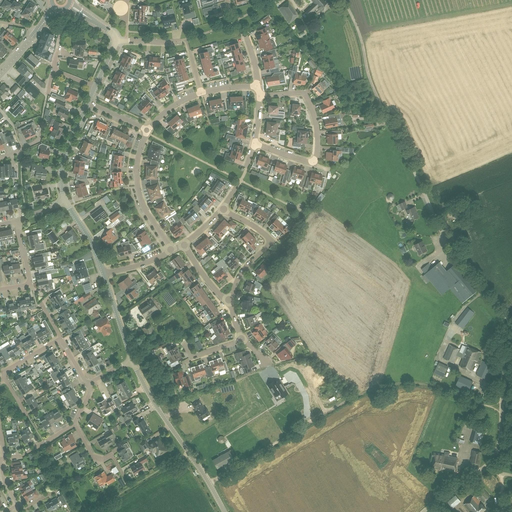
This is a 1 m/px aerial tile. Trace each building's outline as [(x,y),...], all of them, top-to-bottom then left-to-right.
[(10,8),(12,4),(5,0),(4,0),(1,0),(0,2),(0,8),(1,7),(8,11),(10,8)] [(32,13),(37,6),(35,5),(37,3),(32,0),(28,0),(28,1),(30,2),(26,8),(32,13)] [(183,7),(185,14),(191,12),(188,3),(192,2),(190,0),(184,0),(178,2),(180,8),(183,7)] [(311,0),(314,4),(310,7),(313,10),(317,6),(320,10),(322,12),(332,3),(328,0),(311,0)] [(19,8),(21,5),(22,3),(19,1),(18,3),(14,1),(12,4),(10,8),(8,11),(10,12),(12,9),(16,12),(14,15),(16,17),(21,10),(19,8)] [(297,16),(287,2),(279,7),(280,8),(278,9),(289,24),(294,20),(293,19),(297,16)] [(135,15),(144,16),(145,12),(147,13),(148,6),(139,5),(139,10),(135,9),(135,15)] [(223,16),(220,8),(214,10),(213,6),(203,9),(204,13),(209,12),(211,19),(223,16)] [(24,12),(21,10),(16,17),(19,19),(21,16),(28,20),(32,13),(26,8),(24,12)] [(175,22),(172,9),(167,10),(168,15),(161,17),(164,27),(171,25),(170,22),(172,22),(175,22)] [(144,16),(135,15),(135,21),(141,22),(141,25),(147,25),(147,22),(147,19),(144,19),(144,16)] [(259,42),(269,38),(268,34),(271,33),(268,26),(265,28),(258,31),(259,35),(255,36),(257,40),(258,40),(259,42)] [(8,41),(13,46),(18,41),(8,32),(4,37),(6,39),(4,41),(6,43),(8,41)] [(38,48),(35,54),(36,55),(42,57),(42,58),(51,62),(50,62),(51,59),(55,51),(54,50),(55,48),(57,38),(54,36),(45,32),(44,34),(43,36),(42,35),(39,42),(40,42),(38,48)] [(270,40),(269,38),(259,42),(259,44),(259,45),(260,49),(264,47),(265,51),(273,48),(273,49),(276,48),(274,42),(271,40),(270,40)] [(85,50),(86,41),(74,40),(73,49),(77,49),(76,56),(83,57),(84,50),(85,50)] [(231,51),(240,48),(238,43),(231,45),(230,42),(224,44),(225,47),(228,46),(228,48),(231,47),(231,51)] [(213,52),(212,50),(212,47),(206,49),(207,52),(199,54),(201,60),(209,57),(212,56),(212,53),(213,52)] [(264,63),(273,61),(273,58),(277,57),(275,49),(269,51),(269,55),(262,57),(264,63)] [(27,58),(25,60),(34,68),(39,61),(42,58),(42,57),(36,55),(34,57),(31,54),(27,58)] [(125,55),(122,60),(130,63),(132,58),(136,60),(137,57),(131,54),(129,57),(125,55)] [(212,56),(209,57),(201,60),(202,64),(210,62),(210,59),(213,58),(212,56)] [(154,66),(155,58),(149,57),(149,63),(146,63),(145,69),(154,70),(154,66)] [(169,62),(174,61),(176,66),(184,64),(183,58),(175,60),(175,57),(168,59),(169,62)] [(160,58),(155,58),(154,66),(157,67),(157,70),(159,70),(159,71),(163,71),(164,65),(160,64),(160,58)] [(89,59),(89,63),(93,64),(93,65),(97,67),(100,60),(89,59)] [(70,60),(69,67),(77,68),(78,68),(78,69),(83,70),(83,64),(84,61),(79,60),(78,60),(74,60),(70,60)] [(122,60),(120,65),(121,65),(126,67),(124,71),(129,73),(131,70),(130,69),(131,67),(129,66),(130,63),(122,60)] [(280,71),(278,63),(274,64),(273,61),(264,63),(265,69),(272,68),(273,72),(280,71)] [(28,77),(31,74),(27,70),(28,70),(22,64),(17,70),(23,75),(24,74),(28,77)] [(245,69),(244,64),(236,66),(237,70),(234,70),(235,71),(230,73),(231,76),(239,74),(238,71),(245,69)] [(213,73),(212,67),(203,69),(205,75),(207,75),(208,78),(219,74),(218,71),(213,73)] [(177,71),(178,74),(175,75),(175,77),(179,77),(179,76),(187,74),(186,69),(177,71)] [(117,71),(115,76),(123,80),(125,81),(127,78),(126,78),(127,76),(128,76),(129,73),(124,71),(123,74),(118,71),(117,71)] [(279,80),(285,79),(284,72),(274,73),(274,77),(267,78),(268,86),(280,84),(279,80)] [(302,73),(302,75),(295,74),(293,84),(297,85),(297,83),(305,85),(305,84),(306,83),(307,81),(306,80),(306,78),(308,78),(309,77),(310,74),(309,73),(304,72),(302,73)] [(184,84),(182,84),(181,82),(189,80),(187,74),(179,76),(179,77),(180,82),(175,83),(177,89),(185,87),(184,84)] [(35,76),(32,78),(40,85),(42,83),(35,76)] [(115,76),(113,81),(117,83),(116,87),(121,89),(124,83),(121,82),(123,80),(115,76)] [(322,91),(325,87),(320,82),(317,80),(318,78),(314,76),(311,83),(312,83),(315,87),(312,89),(318,96),(323,91),(322,91)] [(159,84),(156,86),(158,89),(164,97),(166,96),(167,95),(168,94),(168,93),(166,89),(169,86),(165,80),(159,84)] [(7,92),(9,89),(4,84),(2,87),(3,88),(0,91),(0,95),(4,99),(9,93),(7,92)] [(31,84),(26,90),(34,98),(40,92),(31,84)] [(110,87),(107,92),(115,96),(118,97),(119,94),(121,89),(116,87),(114,90),(110,87)] [(79,95),(78,94),(78,93),(69,89),(66,96),(67,96),(65,100),(71,102),(73,99),(75,100),(77,97),(78,97),(79,95)] [(158,89),(155,91),(154,89),(152,91),(152,90),(149,91),(153,97),(155,96),(158,100),(159,99),(160,99),(161,99),(162,99),(164,97),(158,89)] [(107,92),(105,97),(110,100),(109,102),(116,106),(119,101),(114,99),(115,96),(107,92)] [(144,101),(142,103),(149,110),(151,108),(151,107),(152,106),(152,105),(149,101),(151,99),(145,94),(142,98),(144,101)] [(9,110),(15,116),(24,107),(20,104),(22,102),(17,97),(9,105),(12,107),(9,110)] [(237,106),(236,97),(230,97),(230,103),(227,103),(228,110),(233,110),(233,106),(237,106)] [(236,97),(237,106),(240,105),(240,109),(246,109),(245,102),(243,102),(242,97),(236,97)] [(330,102),(329,98),(323,101),(324,105),(320,106),(323,113),(334,108),(331,101),(330,102)] [(215,100),(217,108),(223,107),(223,111),(227,110),(225,103),(222,104),(221,99),(215,100)] [(217,108),(215,100),(209,101),(210,106),(206,107),(208,114),(212,113),(213,112),(214,111),(214,109),(217,108)] [(66,119),(69,112),(65,110),(65,109),(64,108),(65,105),(58,101),(56,105),(57,106),(56,109),(59,111),(58,115),(66,119)] [(149,110),(142,103),(140,106),(137,103),(129,112),(136,115),(140,110),(144,114),(145,113),(147,113),(148,112),(149,110)] [(288,116),(294,116),(294,114),(299,114),(300,105),(293,104),(292,110),(289,109),(288,116)] [(193,107),(196,115),(201,113),(202,115),(205,114),(203,109),(200,110),(198,105),(193,107)] [(274,117),(281,118),(284,119),(285,112),(278,112),(279,107),(269,106),(268,113),(274,114),(274,117)] [(196,115),(193,107),(187,109),(189,114),(186,115),(189,122),(194,120),(193,116),(196,115)] [(337,126),(336,118),(339,117),(338,113),(328,115),(329,119),(325,120),(326,125),(325,126),(325,127),(327,129),(328,128),(337,126)] [(177,115),(172,119),(178,126),(181,124),(183,126),(187,123),(183,117),(180,119),(177,115)] [(178,126),(172,119),(168,123),(171,127),(167,130),(173,135),(178,131),(176,128),(178,126)] [(245,119),(241,120),(242,123),(235,123),(235,120),(234,124),(238,124),(237,127),(235,126),(234,129),(234,130),(237,131),(237,130),(246,132),(248,126),(244,125),(245,119)] [(267,128),(278,129),(278,124),(280,124),(280,120),(273,119),(273,123),(267,122),(267,128)] [(61,135),(63,129),(61,128),(63,125),(56,121),(54,125),(56,126),(51,136),(59,139),(61,135)] [(92,125),(88,133),(92,134),(93,132),(95,133),(96,131),(99,132),(103,124),(98,121),(95,127),(92,125)] [(27,128),(31,138),(36,136),(36,134),(34,130),(36,129),(34,122),(28,125),(29,126),(27,128)] [(103,124),(99,132),(102,134),(101,135),(100,138),(106,140),(107,138),(109,133),(105,131),(108,126),(103,124)] [(26,140),(31,138),(27,128),(24,129),(23,127),(18,130),(21,135),(23,134),(26,139),(26,140)] [(295,127),(292,127),(292,130),(295,131),(294,133),(298,133),(298,137),(307,138),(307,132),(302,131),(302,128),(295,127)] [(278,141),(279,133),(280,133),(280,131),(280,130),(278,129),(267,128),(266,135),(272,135),(271,139),(278,141)] [(109,133),(107,138),(112,140),(113,139),(115,140),(119,131),(114,129),(112,134),(109,133)] [(245,139),(246,132),(237,130),(237,131),(236,137),(245,139)] [(119,131),(115,140),(118,141),(117,143),(120,144),(120,142),(124,134),(119,131)] [(330,135),(327,135),(327,139),(327,144),(333,144),(334,144),(336,144),(337,143),(337,140),(338,140),(338,139),(338,134),(341,134),(342,134),(342,131),(335,131),(335,134),(330,135)] [(3,134),(4,138),(5,141),(8,140),(10,146),(16,144),(13,135),(9,136),(8,133),(3,134)] [(120,144),(119,146),(124,148),(125,145),(127,141),(129,137),(129,136),(124,134),(120,142),(120,144)] [(307,138),(298,137),(297,140),(294,140),(293,147),(300,147),(301,143),(306,144),(307,138)] [(233,148),(232,151),(241,153),(243,147),(238,146),(238,145),(236,144),(237,141),(234,140),(230,139),(228,145),(231,146),(231,147),(233,148)] [(84,141),(82,146),(90,150),(92,147),(94,148),(95,146),(97,147),(99,144),(91,140),(90,144),(84,141)] [(39,153),(40,154),(39,157),(45,159),(45,158),(49,158),(50,152),(47,151),(48,146),(43,144),(39,146),(38,150),(39,153)] [(150,152),(159,155),(160,151),(163,152),(164,149),(163,149),(164,147),(158,144),(156,148),(151,146),(150,152)] [(82,146),(80,151),(83,153),(85,154),(83,157),(84,157),(90,160),(91,160),(92,157),(90,156),(91,154),(89,153),(90,150),(82,146)] [(330,153),(326,152),(326,160),(338,161),(338,154),(341,154),(341,152),(348,152),(349,148),(336,147),(336,151),(330,150),(330,153)] [(239,160),(241,153),(232,151),(231,153),(229,153),(229,154),(226,153),(224,159),(230,162),(232,158),(233,158),(234,158),(239,160)] [(123,157),(123,156),(118,156),(118,152),(112,152),(111,160),(122,162),(123,162),(124,162),(125,157),(123,157)] [(159,155),(150,152),(148,158),(153,160),(152,163),(159,164),(160,159),(158,158),(159,155)] [(76,160),(75,167),(84,168),(84,165),(89,165),(90,160),(84,157),(83,157),(81,156),(80,155),(79,161),(76,160)] [(262,166),(265,158),(259,156),(257,161),(254,160),(252,166),(258,168),(259,165),(262,166)] [(270,160),(265,158),(262,166),(260,169),(269,172),(271,166),(268,165),(270,160)] [(117,167),(122,167),(122,166),(123,167),(124,162),(123,162),(122,162),(111,160),(111,163),(110,169),(116,169),(117,167)] [(276,171),(279,172),(282,164),(277,162),(275,167),(272,166),(270,172),(275,174),(276,171)] [(158,169),(159,168),(159,164),(152,163),(152,167),(147,167),(147,173),(156,173),(156,169),(158,169)] [(12,164),(5,165),(5,167),(5,175),(5,177),(9,177),(9,178),(15,178),(15,173),(12,173),(12,169),(12,164)] [(287,166),(282,164),(279,172),(284,174),(287,166)] [(46,179),(47,172),(40,171),(41,167),(33,166),(32,173),(36,174),(36,178),(46,179)] [(75,167),(74,173),(81,174),(81,179),(80,179),(87,179),(88,172),(83,172),(84,168),(75,167)] [(296,181),(297,178),(299,170),(300,168),(295,167),(294,168),(292,174),(289,173),(287,181),(290,182),(291,179),(296,181)] [(300,168),(299,170),(297,178),(302,180),(300,187),(303,188),(305,178),(303,177),(304,171),(304,170),(300,168)] [(112,175),(113,178),(122,178),(122,172),(116,172),(116,169),(110,169),(110,175),(112,175)] [(152,183),(158,182),(158,179),(156,179),(156,173),(147,173),(147,179),(152,179),(152,183)] [(315,183),(317,175),(311,173),(309,183),(306,182),(305,188),(308,189),(309,185),(311,186),(312,182),(315,183)] [(222,191),(224,188),(225,188),(226,187),(226,186),(221,183),(223,179),(216,175),(214,178),(216,179),(215,181),(216,182),(214,185),(222,191)] [(321,182),(323,176),(317,175),(315,183),(318,184),(317,186),(320,187),(320,188),(323,189),(324,183),(321,182)] [(109,178),(110,181),(110,187),(117,187),(117,184),(122,183),(122,182),(123,182),(123,178),(122,178),(113,178),(109,178)] [(75,185),(77,191),(86,189),(86,186),(89,185),(87,179),(80,179),(81,183),(79,184),(75,185)] [(161,190),(160,187),(158,182),(152,183),(153,186),(148,188),(150,194),(161,190)] [(209,189),(207,192),(212,196),(214,193),(219,196),(220,196),(221,195),(220,194),(221,194),(223,191),(222,191),(214,185),(212,188),(210,187),(209,189)] [(38,200),(49,197),(48,190),(43,192),(42,186),(34,188),(35,195),(37,194),(38,200)] [(86,189),(77,191),(79,197),(85,195),(86,198),(92,196),(91,193),(88,194),(86,189)] [(150,194),(152,200),(157,198),(158,202),(164,199),(161,190),(150,194)] [(205,199),(202,201),(209,207),(211,205),(212,205),(213,205),(214,204),(214,203),(210,199),(212,196),(207,192),(203,190),(201,193),(204,195),(203,197),(205,199)] [(13,209),(19,207),(17,199),(14,200),(14,198),(13,194),(10,195),(11,197),(13,209)] [(238,208),(243,210),(247,202),(244,201),(245,200),(244,197),(239,194),(236,200),(241,203),(238,208)] [(167,208),(167,207),(165,204),(167,203),(164,199),(158,202),(160,205),(155,208),(159,213),(167,208)] [(209,207),(202,201),(200,204),(198,202),(194,207),(199,212),(201,209),(205,212),(206,212),(207,211),(207,210),(209,207)] [(252,204),(247,202),(243,210),(248,213),(250,208),(254,209),(257,204),(253,202),(252,204)] [(399,211),(402,210),(407,208),(408,207),(405,202),(396,206),(399,211)] [(253,215),(258,219),(263,211),(261,210),(262,208),(257,204),(254,209),(256,211),(253,215)] [(167,208),(159,213),(162,218),(167,215),(169,218),(175,215),(169,206),(167,207),(167,208)] [(92,216),(91,217),(92,218),(93,218),(96,222),(102,217),(104,219),(108,216),(101,207),(91,215),(92,216)] [(196,215),(199,212),(194,207),(192,209),(190,211),(192,213),(189,215),(194,222),(197,220),(198,221),(199,220),(200,219),(196,215)] [(411,220),(415,219),(416,220),(419,219),(419,218),(418,217),(419,217),(414,207),(407,211),(408,214),(411,220)] [(263,211),(258,219),(263,222),(265,217),(268,219),(272,213),(265,208),(263,211)] [(117,212),(109,218),(112,222),(118,218),(120,216),(117,212)] [(194,222),(189,215),(186,217),(184,215),(179,219),(183,225),(187,223),(190,227),(191,227),(192,226),(192,225),(194,222)] [(269,227),(274,231),(281,223),(277,219),(278,217),(276,215),(271,219),(274,222),(269,227)] [(224,220),(220,224),(227,230),(230,227),(233,229),(237,225),(231,222),(229,224),(224,220)] [(177,226),(171,231),(176,238),(183,232),(181,230),(184,228),(180,223),(177,224),(177,226)] [(286,227),(281,223),(274,231),(278,236),(282,232),(284,234),(290,228),(287,225),(286,227)] [(220,224),(217,228),(224,234),(227,230),(220,224)] [(105,236),(102,239),(107,245),(111,242),(113,242),(113,241),(116,238),(112,232),(115,229),(113,227),(110,229),(103,234),(105,236)] [(221,238),(224,234),(217,228),(213,232),(216,234),(213,237),(218,242),(222,239),(221,238)] [(75,242),(79,239),(72,229),(62,237),(68,245),(74,241),(75,242)] [(137,236),(140,242),(148,237),(145,232),(140,234),(137,229),(132,233),(134,235),(135,235),(136,237),(137,236)] [(6,231),(8,239),(11,239),(12,244),(15,243),(14,238),(12,230),(6,231)] [(34,235),(28,236),(30,242),(39,240),(38,234),(42,233),(41,230),(34,231),(34,235)] [(1,232),(2,241),(5,240),(7,245),(9,244),(8,239),(6,231),(1,232)] [(54,244),(59,241),(52,232),(47,235),(54,244)] [(245,243),(252,237),(248,232),(243,237),(241,234),(236,239),(240,243),(243,241),(245,243)] [(148,237),(140,242),(143,247),(140,249),(143,253),(149,250),(147,245),(151,242),(148,237)] [(252,237),(245,243),(248,247),(247,248),(250,252),(256,247),(253,244),(256,241),(255,240),(255,239),(254,237),(252,237)] [(203,241),(209,248),(213,245),(215,248),(218,245),(212,238),(209,240),(207,238),(203,241)] [(38,251),(45,249),(44,243),(40,244),(39,240),(30,242),(31,249),(37,248),(38,251)] [(209,248),(203,241),(199,244),(205,252),(209,248)] [(119,252),(118,252),(119,255),(120,255),(120,256),(128,254),(128,255),(132,254),(131,253),(129,246),(129,245),(128,242),(122,244),(123,247),(118,249),(119,252)] [(422,242),(415,245),(420,255),(427,251),(422,242)] [(205,252),(199,244),(197,246),(196,245),(194,247),(199,253),(198,254),(200,258),(202,256),(201,255),(205,252)] [(48,252),(40,254),(40,257),(33,258),(34,264),(48,262),(47,256),(49,256),(49,255),(51,255),(51,251),(48,252)] [(226,263),(233,271),(238,266),(235,262),(238,259),(232,253),(228,257),(229,258),(227,260),(227,261),(228,261),(226,263)] [(178,256),(172,261),(178,269),(175,271),(177,274),(181,271),(183,270),(181,267),(182,267),(185,265),(178,256)] [(43,272),(54,270),(54,266),(49,267),(49,266),(49,262),(48,262),(34,264),(36,270),(43,269),(43,272)] [(224,280),(227,277),(223,270),(226,268),(221,262),(217,265),(218,267),(214,270),(216,273),(213,275),(219,282),(223,279),(224,280)] [(88,277),(89,276),(84,263),(76,265),(78,274),(75,275),(76,280),(80,279),(85,278),(85,279),(88,278),(88,277)] [(450,288),(463,304),(477,292),(454,265),(446,271),(439,263),(433,268),(429,263),(421,270),(442,295),(450,288)] [(263,264),(255,272),(258,275),(256,277),(261,282),(263,280),(261,278),(269,269),(263,264)] [(38,282),(52,279),(51,274),(58,272),(57,269),(54,270),(43,272),(44,275),(37,277),(38,282)] [(176,275),(175,276),(176,278),(177,277),(178,277),(179,278),(181,277),(183,280),(191,274),(188,270),(185,272),(183,269),(183,270),(181,271),(177,274),(176,275)] [(155,270),(150,273),(156,280),(159,278),(160,280),(164,277),(161,272),(158,274),(155,270)] [(153,282),(156,280),(150,273),(146,276),(153,286),(155,284),(153,282)] [(191,274),(183,280),(185,282),(184,283),(183,284),(184,285),(183,286),(186,289),(191,285),(189,283),(195,279),(191,274)] [(126,287),(128,290),(136,284),(137,283),(135,280),(132,282),(128,277),(125,279),(125,278),(120,281),(121,282),(118,284),(123,290),(126,287)] [(53,279),(52,279),(38,282),(39,288),(46,287),(47,291),(54,289),(52,283),(54,283),(53,279)] [(255,288),(259,289),(261,284),(255,281),(254,285),(247,282),(244,290),(249,292),(253,293),(255,288)] [(139,289),(136,284),(128,290),(127,290),(129,293),(126,295),(130,301),(139,295),(136,291),(139,289)] [(191,285),(186,289),(187,291),(188,290),(191,294),(193,293),(194,294),(201,288),(198,284),(193,287),(192,285),(191,285)] [(201,288),(194,294),(196,298),(204,292),(201,288)] [(60,296),(63,295),(60,290),(54,293),(55,296),(50,299),(52,302),(53,302),(54,304),(62,299),(60,296)] [(204,292),(196,298),(199,302),(207,296),(204,292)] [(25,297),(25,300),(26,300),(27,307),(30,306),(31,310),(36,309),(35,301),(32,301),(31,296),(25,297)] [(207,296),(199,302),(202,306),(210,300),(207,296)] [(242,300),(242,305),(242,309),(247,310),(248,311),(249,311),(250,311),(251,310),(251,306),(252,306),(252,301),(254,301),(254,298),(248,297),(245,297),(245,300),(242,300)] [(70,306),(67,300),(64,302),(62,299),(54,304),(55,306),(54,306),(56,310),(60,307),(62,310),(70,306)] [(90,315),(93,313),(95,316),(99,313),(97,310),(101,308),(95,299),(84,306),(90,315)] [(23,316),(22,312),(23,312),(23,311),(28,310),(27,307),(26,300),(25,300),(19,301),(20,302),(17,303),(18,306),(19,312),(20,316),(23,316)] [(144,306),(139,309),(144,316),(151,311),(152,312),(152,311),(153,314),(157,311),(157,310),(157,309),(151,300),(147,304),(148,305),(145,307),(144,306)] [(210,300),(202,306),(205,310),(213,305),(210,300)] [(6,308),(7,314),(7,317),(13,316),(12,313),(19,312),(18,306),(15,306),(14,302),(8,304),(9,308),(6,308)] [(213,305),(205,310),(208,314),(216,309),(213,305)] [(462,329),(475,313),(467,307),(455,323),(462,329)] [(73,320),(71,317),(68,312),(66,309),(59,314),(62,319),(59,321),(62,326),(73,320)] [(216,309),(208,314),(211,318),(219,313),(216,309)] [(247,318),(244,319),(247,327),(257,323),(256,319),(264,314),(262,311),(248,313),(248,317),(247,318)] [(108,322),(106,319),(104,320),(102,317),(94,322),(96,325),(97,324),(101,332),(102,331),(104,336),(112,331),(109,327),(110,327),(107,322),(108,322)] [(51,335),(48,331),(51,330),(45,320),(42,322),(45,327),(41,329),(46,338),(51,335)] [(62,326),(65,331),(70,329),(71,331),(76,328),(75,325),(75,324),(73,320),(62,326)] [(214,321),(210,325),(213,329),(214,333),(215,333),(227,327),(224,321),(220,323),(216,325),(214,321)] [(139,331),(136,323),(127,327),(130,334),(139,331)] [(267,334),(260,324),(255,328),(256,331),(252,333),(255,336),(259,341),(265,337),(265,336),(267,334)] [(146,337),(155,333),(151,325),(142,329),(146,337)] [(37,335),(41,341),(46,338),(41,329),(39,327),(35,329),(33,327),(30,328),(35,336),(37,335)] [(217,336),(212,341),(214,345),(219,343),(224,340),(228,339),(226,335),(230,333),(227,327),(215,333),(217,336)] [(27,330),(29,334),(25,336),(31,347),(36,344),(32,338),(35,336),(30,328),(27,330)] [(75,344),(84,339),(85,338),(82,333),(80,330),(75,333),(77,336),(70,340),(72,343),(73,342),(75,344)] [(269,344),(267,346),(272,351),(279,345),(274,340),(276,337),(273,334),(266,341),(269,344)] [(31,347),(25,336),(24,335),(23,335),(22,335),(21,336),(20,337),(19,338),(17,339),(21,347),(24,345),(26,350),(31,347)] [(23,349),(21,347),(20,345),(17,339),(15,337),(13,339),(15,343),(11,346),(16,356),(21,353),(20,351),(23,349)] [(87,344),(84,339),(75,344),(76,346),(75,347),(77,350),(83,347),(85,350),(90,347),(88,343),(87,344)] [(290,349),(295,345),(291,340),(286,344),(288,346),(286,348),(286,347),(277,355),(281,360),(291,358),(293,355),(288,350),(290,349)] [(12,358),(16,356),(11,346),(10,344),(9,344),(8,344),(6,346),(5,346),(5,347),(2,349),(3,350),(5,354),(8,352),(12,358)] [(97,344),(93,347),(90,348),(92,351),(83,356),(86,362),(95,357),(93,353),(96,352),(95,350),(99,347),(97,344)] [(450,345),(444,359),(454,363),(457,356),(459,352),(460,350),(450,345)] [(459,352),(457,356),(463,359),(460,366),(472,371),(476,361),(477,362),(478,359),(481,353),(468,347),(466,347),(462,345),(460,350),(459,352)] [(171,357),(179,352),(178,350),(177,347),(171,350),(169,347),(164,350),(166,355),(169,354),(171,357)] [(246,355),(245,351),(234,354),(237,361),(240,360),(241,364),(251,360),(250,358),(251,357),(250,354),(246,355)] [(44,360),(46,364),(56,358),(53,354),(52,355),(50,352),(40,358),(42,361),(44,360)] [(181,355),(179,352),(171,357),(168,358),(171,363),(169,364),(171,368),(178,364),(176,361),(182,357),(181,354),(181,355)] [(96,364),(100,371),(106,367),(100,358),(98,360),(97,359),(95,357),(86,362),(90,368),(96,364)] [(56,359),(56,358),(46,364),(45,365),(46,368),(50,365),(52,367),(59,363),(58,362),(60,362),(58,358),(56,359)] [(217,360),(215,361),(219,370),(224,368),(226,372),(228,371),(226,364),(223,365),(221,358),(217,359),(217,360)] [(477,362),(476,363),(481,365),(476,375),(487,380),(493,366),(483,361),(478,359),(477,362)] [(251,360),(241,364),(243,367),(239,368),(241,374),(252,371),(250,367),(254,366),(253,363),(252,363),(251,360)] [(213,372),(219,370),(215,361),(213,361),(209,362),(211,369),(208,370),(211,377),(214,376),(213,372)] [(62,368),(59,363),(52,367),(53,370),(50,372),(51,374),(50,375),(51,377),(59,373),(57,371),(62,368)] [(199,366),(197,367),(200,376),(206,374),(207,378),(211,377),(208,370),(205,371),(202,364),(199,365),(199,366)] [(193,375),(190,376),(192,382),(201,379),(200,376),(197,367),(195,368),(194,367),(191,368),(193,375)] [(21,377),(22,376),(24,375),(30,371),(29,368),(15,376),(17,379),(14,381),(17,385),(24,381),(27,379),(26,376),(22,378),(21,377)] [(446,373),(437,369),(434,374),(444,378),(446,373)] [(184,377),(182,371),(174,374),(177,385),(184,383),(185,387),(191,385),(188,376),(184,377)] [(59,380),(60,382),(68,378),(65,373),(60,376),(59,373),(51,377),(54,383),(59,380)] [(473,382),(460,376),(455,387),(468,393),(473,382)] [(62,392),(67,389),(67,388),(65,386),(70,383),(68,378),(60,382),(62,385),(59,387),(62,392)] [(27,379),(24,381),(17,385),(20,390),(27,386),(26,384),(29,382),(27,379)] [(273,382),(268,385),(271,391),(274,397),(279,393),(282,397),(287,393),(280,381),(276,383),(275,381),(273,382)] [(120,396),(123,400),(132,395),(125,382),(117,386),(122,395),(120,396)] [(30,384),(27,386),(20,390),(23,395),(28,392),(29,394),(35,391),(34,388),(33,389),(30,384)] [(76,394),(73,389),(72,390),(70,386),(67,388),(67,389),(62,392),(60,393),(62,396),(64,394),(67,400),(75,395),(76,394)] [(26,400),(29,405),(36,401),(34,398),(37,396),(36,394),(37,394),(35,391),(29,394),(31,397),(26,400)] [(78,400),(75,395),(67,400),(70,405),(68,406),(70,409),(76,405),(74,402),(78,400)] [(118,396),(113,399),(117,407),(122,404),(118,396)] [(110,410),(116,407),(112,401),(107,404),(105,400),(98,404),(104,414),(111,411),(110,410)] [(210,415),(206,408),(205,409),(199,400),(192,404),(195,409),(197,409),(199,412),(196,413),(200,420),(210,415)] [(38,405),(36,401),(29,405),(31,410),(38,405)] [(130,415),(137,411),(133,403),(122,409),(125,416),(123,417),(125,421),(131,418),(130,415)] [(59,421),(63,419),(58,412),(54,414),(53,412),(48,415),(53,423),(56,422),(57,424),(60,422),(59,421)] [(51,425),(53,423),(48,415),(44,417),(45,419),(41,422),(43,425),(41,426),(43,430),(45,429),(46,429),(49,427),(49,428),(52,427),(51,425)] [(97,429),(103,420),(98,417),(96,419),(92,417),(90,420),(88,423),(97,429)] [(149,427),(148,428),(145,423),(146,423),(144,420),(140,422),(138,419),(133,422),(136,425),(138,424),(144,436),(150,432),(150,431),(151,430),(149,427)] [(21,436),(26,444),(29,442),(30,443),(32,441),(31,439),(34,437),(29,429),(24,432),(25,434),(21,436)] [(474,430),(470,441),(479,444),(483,432),(476,430),(474,430)] [(110,439),(114,437),(111,431),(104,435),(106,438),(99,442),(102,449),(108,445),(109,446),(113,444),(110,439)] [(19,443),(18,433),(7,435),(7,439),(8,439),(10,446),(13,445),(14,447),(16,446),(16,444),(19,443)] [(70,450),(76,446),(73,441),(75,441),(71,435),(63,439),(64,441),(62,442),(65,447),(63,448),(65,451),(69,449),(70,450)] [(152,453),(154,452),(157,457),(167,451),(159,439),(149,445),(146,441),(139,445),(144,452),(149,449),(152,453)] [(126,444),(121,447),(123,450),(118,452),(123,461),(130,457),(128,454),(131,452),(126,444)] [(480,466),(483,452),(472,451),(470,464),(480,466)] [(217,469),(234,459),(230,452),(212,461),(217,469)] [(435,457),(433,469),(441,470),(441,469),(455,471),(457,458),(449,457),(450,453),(445,452),(445,455),(435,454),(434,453),(433,457),(435,457)] [(84,467),(84,466),(83,465),(86,463),(82,457),(81,458),(78,453),(70,458),(73,462),(72,463),(74,465),(76,469),(80,467),(81,467),(82,468),(84,467)] [(139,459),(140,462),(131,468),(134,473),(138,471),(139,474),(145,470),(142,464),(148,461),(145,456),(142,457),(139,459)] [(13,468),(12,469),(12,472),(23,470),(22,465),(20,465),(20,462),(12,463),(13,468)] [(23,470),(12,472),(13,476),(14,475),(15,480),(27,478),(27,475),(24,476),(23,470)] [(109,484),(115,480),(112,475),(107,478),(105,476),(106,476),(104,472),(96,477),(98,480),(97,481),(101,486),(107,482),(109,484)] [(21,492),(23,495),(32,490),(30,486),(33,484),(30,481),(20,487),(22,491),(21,492)] [(483,489),(476,494),(480,499),(483,502),(490,497),(483,489)] [(34,493),(32,490),(23,495),(25,498),(26,497),(29,502),(39,496),(37,492),(34,493)] [(478,500),(480,499),(476,494),(464,505),(470,511),(482,511),(486,509),(478,500)] [(63,505),(66,503),(62,495),(59,497),(59,498),(57,499),(57,498),(46,505),(49,511),(61,506),(59,503),(61,502),(63,505)] [(461,502),(456,495),(447,502),(453,509),(461,502)]
